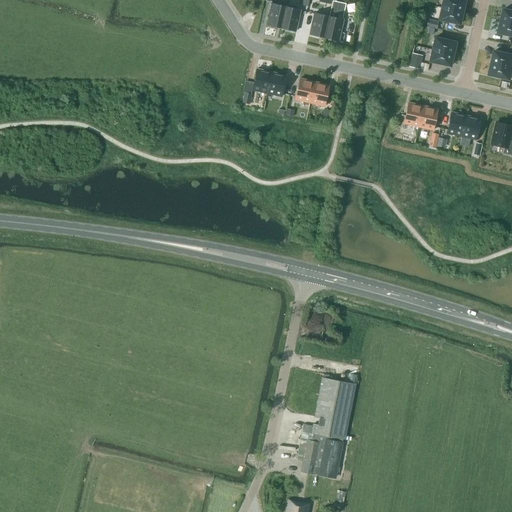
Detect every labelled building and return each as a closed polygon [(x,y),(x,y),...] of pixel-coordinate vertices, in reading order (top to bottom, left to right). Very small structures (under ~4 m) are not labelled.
[(329,16),(324,37),(339,40),(344,19),(343,19),(346,3),(332,0),(329,16)] [(443,0),(441,7),(462,12),(464,0),(443,0)] [(267,24),(281,28),(286,6),(271,3),(267,24)] [(314,13),(310,34),(324,37),(329,16),(331,4),(326,3),(323,14),(314,13)] [(296,31),(301,9),(286,6),(281,28),(296,31)] [(441,7),(439,19),(460,24),(462,12),(441,7)] [(511,10),(504,8),(501,20),(511,22),(511,10)] [(438,21),(428,19),(426,26),(436,28),(438,21)] [(511,35),(511,22),(501,20),(499,32),(511,35)] [(435,37),(432,49),(453,54),(456,42),(435,37)] [(450,66),(453,54),(432,49),(429,61),(450,66)] [(511,54),(495,50),(492,62),(511,66),(511,54)] [(421,62),(422,58),(412,55),(409,67),(428,71),(429,64),(421,62)] [(510,79),(511,71),(511,66),(492,62),(489,74),(510,79)] [(252,90),(267,93),(272,72),(257,68),(252,90)] [(282,96),(286,75),(272,72),(267,93),(282,96)] [(295,99),(310,103),(315,81),(300,78),(295,99)] [(315,81),(310,103),(324,106),(329,84),(315,81)] [(249,104),(251,93),(244,92),(242,102),(249,104)] [(404,124),(418,127),(423,105),(408,102),(404,124)] [(433,130),(438,109),(423,105),(418,127),(433,130)] [(287,108),(285,114),(293,116),(294,109),(287,108)] [(447,133),(461,136),(466,115),(451,112),(447,133)] [(476,140),(481,118),(466,115),(461,136),(476,140)] [(511,125),(496,122),(491,144),(504,147),(503,153),(511,154),(511,140),(509,140),(511,125)] [(432,132),(431,139),(437,141),(439,134),(432,132)] [(403,134),(402,142),(409,143),(411,136),(403,134)] [(439,137),(437,145),(445,147),(447,139),(439,137)] [(476,143),(473,154),(479,155),(482,144),(476,143)] [(312,432),(314,433),(312,440),(306,439),(302,461),(317,464),(315,474),(336,478),(343,442),(342,441),(343,438),(345,439),(346,436),(356,384),(322,377),(315,417),(319,418),(318,425),(313,424),(312,432)] [(308,511),(310,503),(288,499),(285,511),(308,511)]
